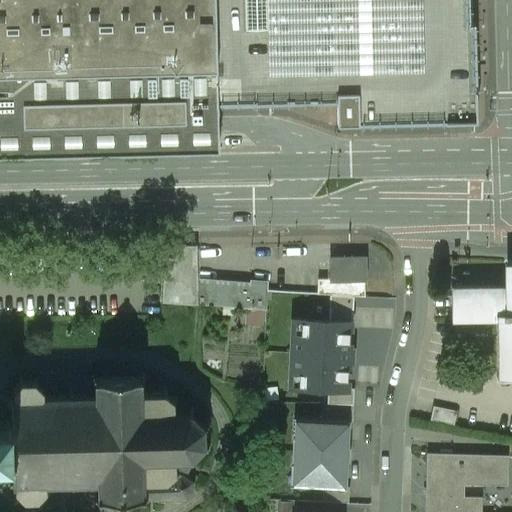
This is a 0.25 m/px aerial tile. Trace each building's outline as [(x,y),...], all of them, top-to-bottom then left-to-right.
[(0,0),(0,154),(219,149),(218,126),(217,103),(337,100),(337,123),(358,123),(446,121),(446,120),(476,120),(475,89),(476,89),(474,23),(469,23),(468,0),(0,0)] [(252,284),(196,280),(195,247),(167,248),(164,301),(265,308),(266,284),(252,283),(252,284)] [(364,257),(330,259),(331,280),(331,281),(364,280),(365,279),(364,257)] [(364,280),(331,281),(331,280),(318,279),(318,294),(330,295),(354,296),(365,297),(364,280)] [(511,286),(506,287),(452,287),(452,286),(451,286),(451,322),(453,322),(453,320),(497,320),(497,376),(496,376),(497,377),(511,376),(511,286)] [(329,313),(353,314),(354,296),(330,295),(329,313)] [(327,385),(351,386),(353,314),(329,313),(290,312),(289,383),(327,385)] [(0,458),(7,458),(8,462),(4,462),(4,475),(7,475),(7,477),(6,477),(6,480),(13,480),(13,481),(15,481),(16,488),(18,488),(25,494),(22,499),(25,500),(27,496),(36,496),(38,500),(41,498),(39,494),(45,487),(48,487),(47,480),(71,479),(72,486),(75,486),(75,479),(91,479),(92,490),(90,492),(91,493),(93,491),(97,495),(95,497),(97,499),(101,495),(140,494),(146,499),(147,497),(184,496),(185,498),(187,497),(187,495),(191,491),(193,491),(193,488),(191,488),(192,481),(193,480),(192,478),(191,479),(185,476),(186,474),(185,473),(191,461),(194,460),(192,453),(202,442),(208,445),(209,442),(203,439),(203,425),(209,423),(207,419),(202,422),(191,414),(193,407),(190,406),(188,412),(175,412),(177,409),(172,407),(173,400),(176,398),(175,396),(172,398),(165,393),(166,388),(164,387),(162,392),(141,393),(140,379),(145,374),(142,372),(138,376),(99,378),(94,373),(92,375),(95,379),(90,382),(89,380),(88,381),(89,382),(89,394),(73,394),(73,387),(69,388),(69,395),(44,395),(44,389),(42,389),(35,382),(37,377),(35,376),(33,381),(24,381),(22,377),(20,378),(22,382),(15,389),(13,389),(13,396),(11,396),(11,397),(4,398),(4,401),(6,401),(6,402),(3,403),(4,416),(6,416),(6,420),(0,420),(0,458)] [(324,420),(348,422),(351,386),(327,385),(324,420)] [(457,412),(433,407),(430,420),(454,425),(457,412)] [(324,420),(310,420),(309,432),(303,432),(300,475),(306,475),(305,484),(322,486),(349,487),(353,422),(348,422),(324,420)] [(507,455),(437,453),(436,466),(437,466),(436,494),(426,494),(425,511),(462,511),(464,483),(506,485),(507,455)] [(348,502),(349,487),(322,486),(321,501),(348,502)]
